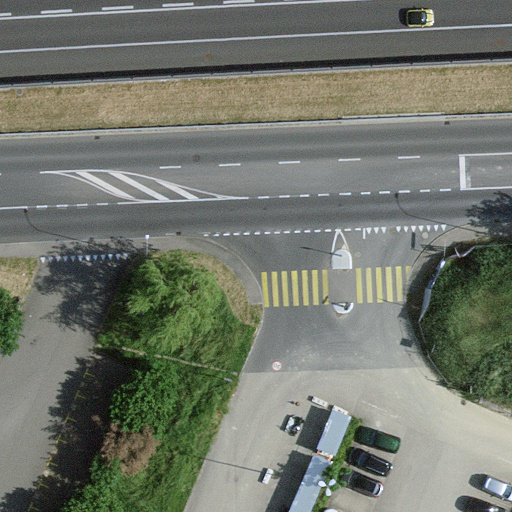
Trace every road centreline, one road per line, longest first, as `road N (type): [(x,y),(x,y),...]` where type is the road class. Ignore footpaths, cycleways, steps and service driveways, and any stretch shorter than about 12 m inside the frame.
road 1 (residential): [(338,177),(331,351),(273,403),(228,511)]
road 2 (primary): [(0,191),(338,177)]
road 3 (primary): [(338,177),(511,170)]
